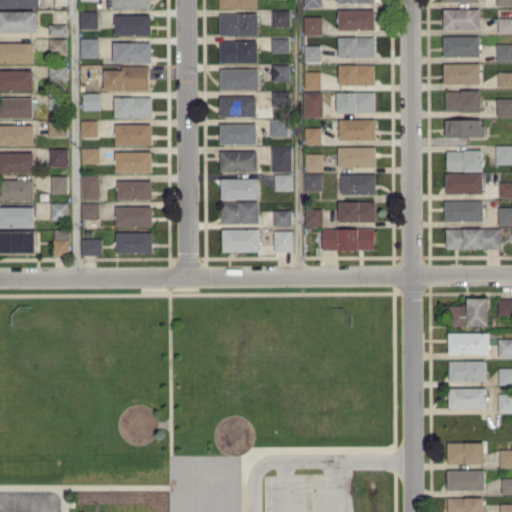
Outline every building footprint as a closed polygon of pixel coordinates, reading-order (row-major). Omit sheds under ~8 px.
[(480,8),(444,8),(444,29),(480,29),(480,8)] [(38,10),(0,9),(0,30),(38,31),(38,10)] [(290,9),(272,9),(273,26),(290,26),(290,9)] [(375,9),(338,9),(339,29),(375,29),(375,9)] [(80,28),(98,28),(98,10),(80,11),(80,28)] [(220,34),(259,34),(259,12),(220,13),(220,34)] [(151,14),(115,14),(115,34),(151,34),(151,14)] [(322,34),(322,16),(304,16),(304,34),(322,34)] [(511,17),(498,17),(498,32),(511,32),(511,17)] [(67,24),(50,23),(50,34),(67,35),(67,24)] [(480,56),(480,36),(444,35),(444,55),(480,56)] [(339,56),(375,56),(374,36),(339,37),(339,56)] [(272,52),(289,52),(289,37),(272,37),(272,52)] [(67,53),(67,38),(49,38),(49,54),(67,53)] [(99,56),(99,38),(81,38),(81,56),(99,56)] [(258,40),(220,40),(220,61),(258,62),(258,40)] [(0,62),(34,62),(34,41),(0,41),(0,62)] [(151,41),(114,42),(114,62),(152,61),(151,41)] [(511,43),(497,43),(496,59),(511,59),(511,43)] [(305,61),(320,61),(320,45),(305,45),(305,61)] [(480,62),(444,63),(444,83),(480,82),(480,62)] [(290,80),(290,63),(272,64),(272,80),(290,80)] [(375,63),(339,64),(339,84),(375,83),(375,63)] [(50,80),(67,80),(67,65),(50,65),(50,80)] [(104,88),(149,89),(150,65),(121,65),(121,69),(105,69),(104,88)] [(0,68),(0,89),(33,90),(33,69),(0,68)] [(221,89),(259,88),(259,68),(220,68),(221,89)] [(321,88),(321,70),(305,71),(305,88),(321,88)] [(511,71),(498,71),(498,86),(511,85),(511,71)] [(481,111),(481,90),(446,89),(446,110),(481,111)] [(305,116),(323,116),(322,91),(304,91),(305,116)] [(375,91),(338,91),(338,112),(375,112),(375,91)] [(84,109),(101,108),(101,92),(83,92),(84,109)] [(33,96),(0,96),(0,116),(34,116),(33,96)] [(115,96),(115,116),(152,116),(152,96),(115,96)] [(256,96),(220,96),(220,115),(256,115),(256,96)] [(511,115),(511,97),(497,97),(497,115),(511,115)] [(271,136),(288,135),(288,118),(271,118),(271,136)] [(339,119),(340,139),(376,138),(376,118),(339,119)] [(445,119),(446,136),(484,135),(484,118),(445,119)] [(81,136),(98,136),(98,119),(81,119),(81,136)] [(49,136),(67,135),(67,120),(48,120),(49,136)] [(257,143),(256,122),(220,123),(221,143),(257,143)] [(152,143),(152,123),(115,124),(116,144),(152,143)] [(0,144),(34,144),(34,124),(0,124),(0,144)] [(322,143),(322,126),(305,127),(305,143),(322,143)] [(511,144),(496,144),(496,163),(511,163),(511,144)] [(272,171),(292,171),(292,145),(272,145),(272,171)] [(376,166),(376,145),(338,146),(339,166),(376,166)] [(68,165),(68,148),(50,147),(50,165),(68,165)] [(100,147),(82,147),(82,162),(100,162),(100,147)] [(483,170),(483,150),(447,149),(447,170),(483,170)] [(258,150),(221,150),(220,170),(257,171),(258,150)] [(0,151),(0,171),(34,171),(34,151),(0,151)] [(152,171),(152,151),(116,151),(116,171),(152,171)] [(323,152),(305,152),(305,170),(323,170),(323,152)] [(305,190),(323,189),(322,172),(305,172),(305,190)] [(447,193),(483,192),(483,172),(447,173),(447,193)] [(292,189),(292,173),(275,173),(275,189),(292,189)] [(376,173),(342,173),(342,193),(376,194),(376,173)] [(81,175),(82,199),(100,198),(99,174),(81,175)] [(51,192),(68,192),(68,175),(52,175),(51,192)] [(259,177),(222,178),(222,198),(259,198),(259,177)] [(0,199),(34,198),(34,178),(0,179),(0,199)] [(118,199),(152,198),(152,180),(118,180),(118,199)] [(511,181),(499,181),(499,197),(511,196),(511,181)] [(259,200),(222,201),(222,222),(260,222),(259,200)] [(375,201),(339,200),(339,221),(375,221),(375,201)] [(445,220),(483,220),(483,200),(445,200),(445,220)] [(68,201),(51,202),(51,219),(68,219),(68,201)] [(82,218),(99,218),(99,202),(82,202),(82,218)] [(152,205),(116,205),(116,226),(153,225),(152,205)] [(0,226),(34,227),(34,206),(0,206),(0,226)] [(511,206),(498,206),(498,224),(511,224),(511,206)] [(305,226),(322,225),(322,207),(305,208),(305,226)] [(292,225),(292,209),(274,209),(274,225),(292,225)] [(374,227),(322,228),(323,249),(375,249),(374,227)] [(446,248),(500,247),(500,227),(446,228),(446,248)] [(223,251),(261,250),(260,228),(223,228),(223,251)] [(54,255),(68,255),(68,229),(54,229),(54,255)] [(274,250),(292,250),(293,230),(275,229),(274,250)] [(0,230),(0,252),(37,251),(37,230),(0,230)] [(153,231),(116,232),(116,252),(153,252),(153,231)] [(102,238),(82,237),(81,254),(102,254),(102,238)] [(489,324),(488,297),(467,297),(467,304),(451,304),(451,325),(489,324)] [(511,313),(511,297),(499,297),(498,313),(511,313)] [(489,332),(448,331),(448,352),(489,353),(489,332)] [(511,337),(499,338),(499,357),(511,356),(511,337)] [(486,359),(449,360),(450,380),(487,379),(486,359)] [(499,383),(511,382),(511,366),(499,367),(499,383)] [(487,387),(449,387),(449,408),(487,407),(487,387)] [(498,411),(511,411),(511,392),(499,392),(498,411)] [(448,462),(484,462),(484,441),(448,441),(448,462)] [(500,467),(511,466),(511,448),(500,449),(500,467)] [(448,469),(447,489),(485,489),(485,469),(448,469)] [(502,493),(511,492),(511,477),(501,477),(502,493)] [(483,511),(483,496),(448,497),(448,511),(483,511)]
